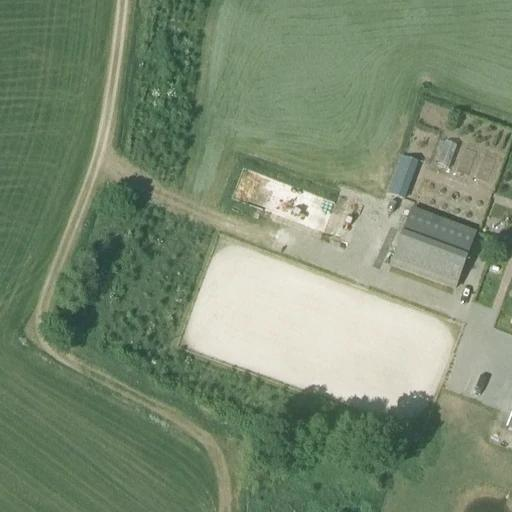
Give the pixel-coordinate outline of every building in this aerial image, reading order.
[(400,158),(396,170),(411,176),(415,163),(400,158)] [(401,202),(405,191),(390,185),(386,196),(401,202)] [(453,292),(476,233),(411,209),(389,268),(453,292)] [(288,223),(289,236),(319,235),(318,221),(288,223)] [(325,279),(324,268),(348,267),(347,254),(283,258),(285,282),(325,279)] [(504,318),(511,297),(511,264),(492,257),(474,308),(504,318)] [(379,295),(347,382),(449,419),(481,333),(379,295)]
